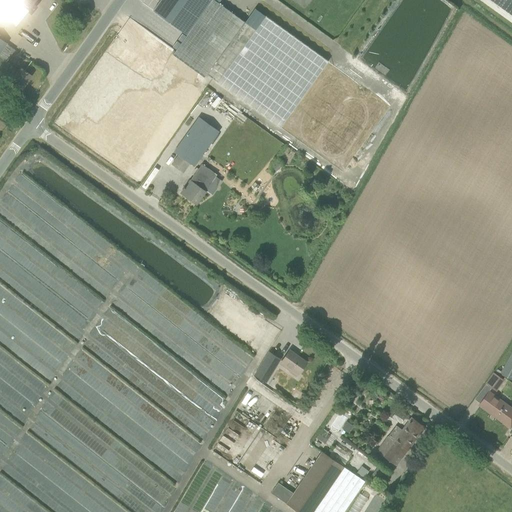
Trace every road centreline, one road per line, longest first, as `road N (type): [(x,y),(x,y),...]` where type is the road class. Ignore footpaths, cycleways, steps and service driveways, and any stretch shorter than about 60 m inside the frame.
road 1 (unclassified): [(511,471),(31,124)]
road 2 (unclassified): [(31,124),(120,0)]
